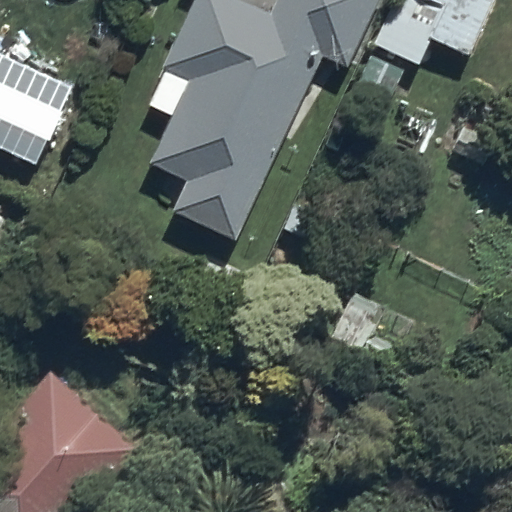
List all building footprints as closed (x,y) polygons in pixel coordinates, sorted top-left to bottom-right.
[(385,0),(279,0),(270,19),(229,0),(201,0),(167,74),(194,87),(152,175),(188,192),(176,218),(237,247),(322,66),(349,78),(385,0)] [(395,0),(373,53),(422,74),(431,53),(465,68),(492,6),(477,0),(395,0)] [(71,87),(0,53),(0,147),(35,164),(71,87)] [(0,250),(9,233),(0,228),(0,250)] [(93,511),(138,460),(50,383),(0,441),(15,455),(0,471),(0,511),(93,511)]
